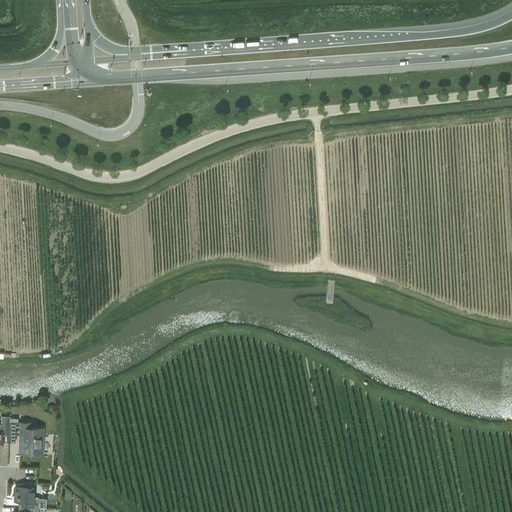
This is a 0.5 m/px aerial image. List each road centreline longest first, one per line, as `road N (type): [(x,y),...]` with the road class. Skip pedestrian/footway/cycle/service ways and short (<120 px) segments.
road 1 (unclassified): [(0,147),(102,178),(126,177),(272,118),(511,91)]
road 2 (motorway): [(511,15),(437,35),(135,57)]
road 3 (motorway): [(136,79),(511,50)]
road 4 (unclassified): [(136,79),(138,115),(117,136),(0,106)]
